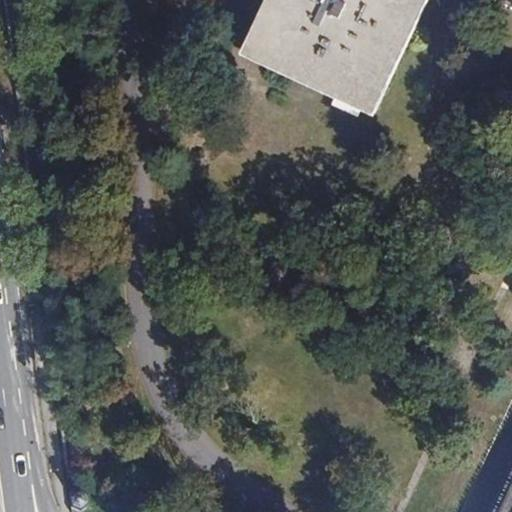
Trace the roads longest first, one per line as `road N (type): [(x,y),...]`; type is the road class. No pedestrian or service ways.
road 1 (residential): [(134,0),(134,318),(153,396),(182,452),(264,511)]
road 2 (primary): [(18,455),(0,329)]
